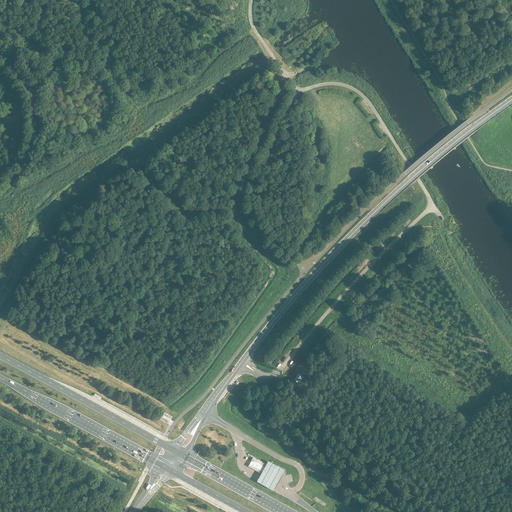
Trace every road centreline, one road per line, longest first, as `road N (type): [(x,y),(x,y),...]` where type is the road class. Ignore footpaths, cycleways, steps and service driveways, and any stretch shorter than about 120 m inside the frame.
road 1 (unclassified): [(241,362),(255,374),(278,372),(432,204),(361,95),(338,84),(296,92),(286,76)]
road 2 (secondary): [(241,362),(379,206),(511,99)]
road 3 (unknown): [(511,168),(482,156),(394,0)]
road 4 (primary): [(173,451),(0,355)]
road 5 (primary): [(0,378),(162,465)]
road 6 (track): [(133,496),(0,425)]
road 7 (primary): [(289,511),(183,455)]
